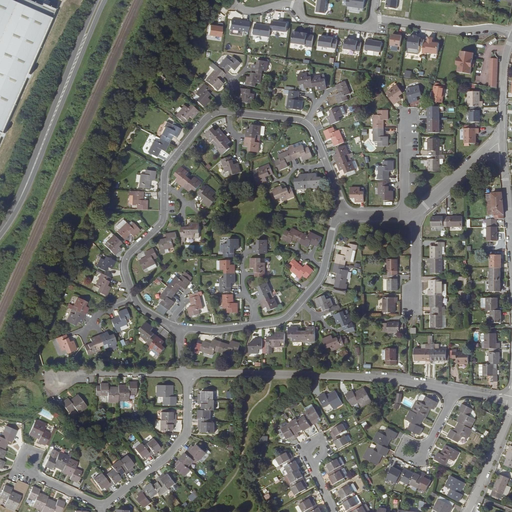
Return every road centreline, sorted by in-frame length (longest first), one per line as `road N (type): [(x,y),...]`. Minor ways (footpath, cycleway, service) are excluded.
road 1 (residential): [(340,214),(307,123),(218,111),(206,118),(168,164),(161,223),(124,264),(134,299),(184,328)]
road 2 (residential): [(451,390),(390,379),(186,373)]
road 3 (residential): [(184,328),(284,318),(324,270),(340,214)]
road 4 (tertiary): [(0,232),(72,69)]
road 5 (residential): [(186,373),(187,429),(179,444),(103,506)]
road 6 (residential): [(374,19),(511,32)]
road 7 (residential): [(186,373),(76,370),(55,378)]
